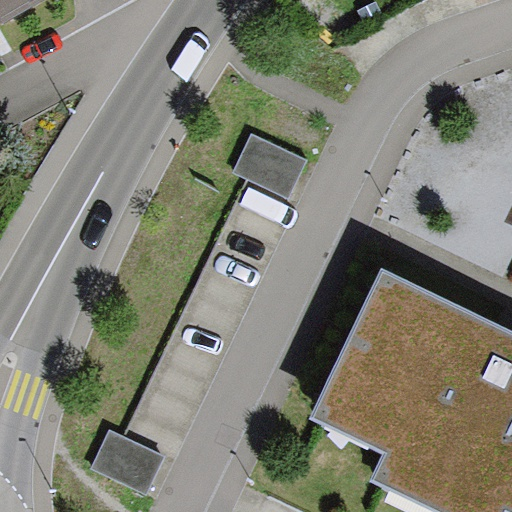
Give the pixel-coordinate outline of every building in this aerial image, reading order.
[(0,0),(0,25),(4,32),(59,0),(0,0)] [(304,164),(253,142),(237,176),(289,199),(304,164)] [(0,219),(13,196),(0,190),(0,219)] [(511,511),(511,343),(386,282),(309,438),(382,474),(372,494),(409,511),(511,511)] [(167,461),(106,438),(91,477),(152,500),(167,461)]
